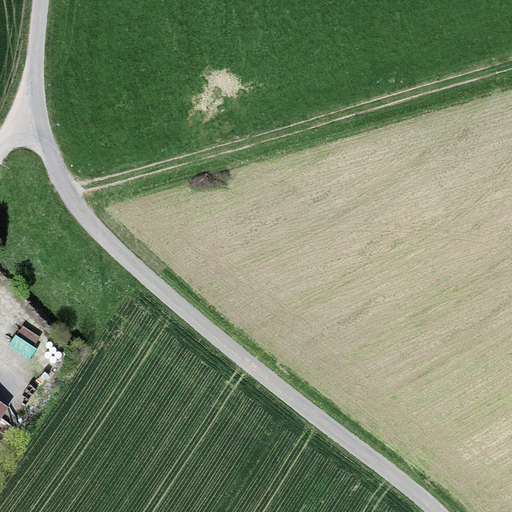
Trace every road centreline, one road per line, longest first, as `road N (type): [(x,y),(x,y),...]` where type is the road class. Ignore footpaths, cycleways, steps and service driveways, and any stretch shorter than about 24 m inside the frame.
road 1 (residential): [(40,0),(36,93),(58,172),(82,212),(186,312),(436,511)]
road 2 (track): [(67,191),(511,64)]
